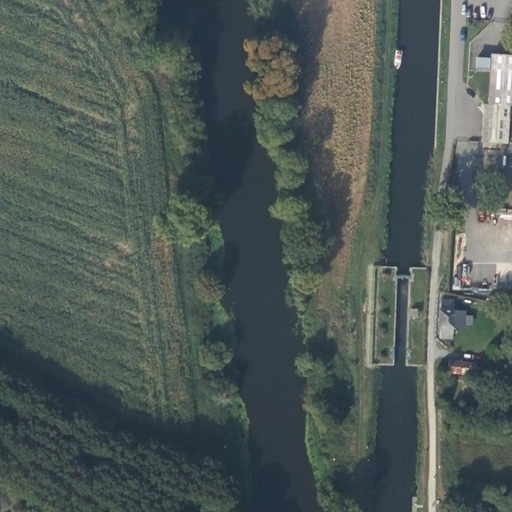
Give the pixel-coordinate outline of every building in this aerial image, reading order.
[(481,143),(507,144),(509,106),(511,105),(511,55),(492,54),(488,106),(488,108),(487,108),(483,112),(481,143)] [(475,69),(489,71),(490,58),(477,56),(475,69)] [(500,219),(511,218),(511,209),(499,209),(500,219)] [(441,310),(440,310),(439,328),(440,328),(440,338),(452,338),(453,328),(464,329),(465,311),(453,311),(454,301),(441,301),(441,310)] [(476,364),(448,360),(447,372),(475,375),(476,364)]
